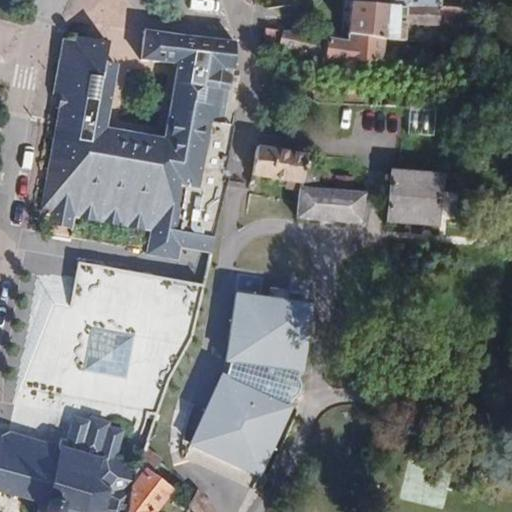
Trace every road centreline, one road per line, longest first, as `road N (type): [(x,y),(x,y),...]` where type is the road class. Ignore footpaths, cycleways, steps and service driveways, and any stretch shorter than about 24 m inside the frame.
road 1 (residential): [(0,206),(46,12)]
road 2 (residential): [(233,0),(250,67),(235,172)]
